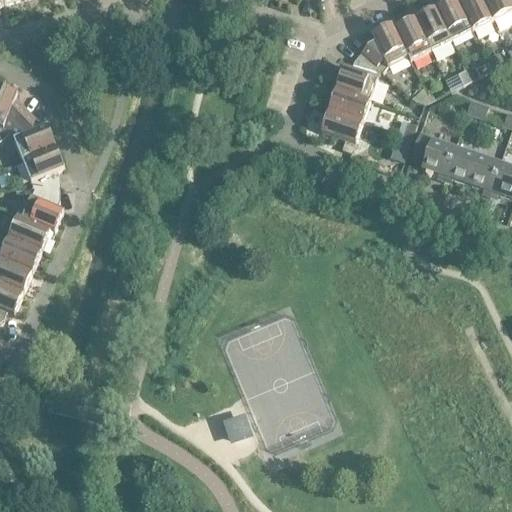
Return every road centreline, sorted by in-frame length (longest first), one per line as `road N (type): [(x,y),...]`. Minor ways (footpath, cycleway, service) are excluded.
road 1 (residential): [(0,355),(20,344),(83,198),(39,93),(0,71)]
road 2 (residential): [(292,154),(511,238)]
road 3 (residential): [(0,43),(135,0)]
road 4 (residential): [(292,154),(285,137),(317,38)]
